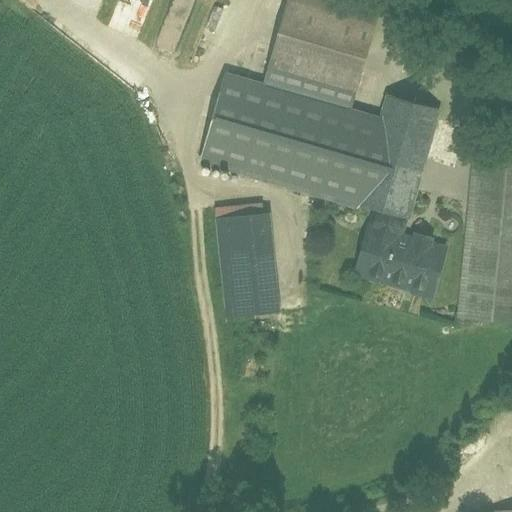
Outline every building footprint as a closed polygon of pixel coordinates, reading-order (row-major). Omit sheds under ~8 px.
[(383,0),(287,0),(267,76),(357,100),(383,0)] [(465,43),(435,40),(432,64),(462,67),(465,43)] [(378,126),(212,83),(192,161),(374,207),(368,232),(359,230),(346,281),(429,302),(445,240),(398,228),(431,97),(389,86),(378,126)] [(511,144),(477,142),(466,312),(511,314),(511,144)] [(272,204),(215,209),(226,321),(279,316),(272,204)]
